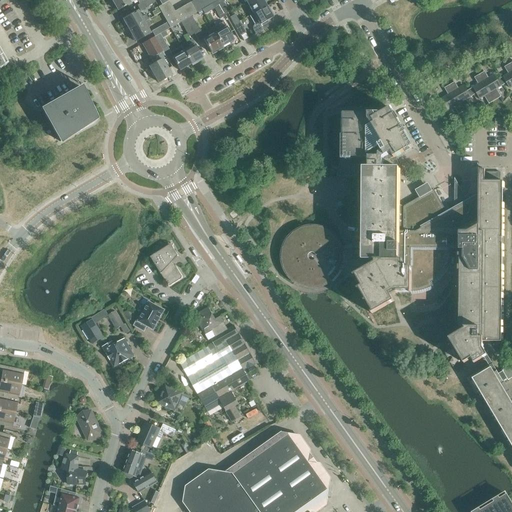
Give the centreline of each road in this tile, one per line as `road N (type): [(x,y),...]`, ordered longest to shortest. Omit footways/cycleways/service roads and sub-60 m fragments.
road 1 (secondary): [(402,511),(224,260)]
road 2 (residential): [(511,164),(449,164),(358,3)]
road 3 (residential): [(0,269),(48,210),(130,162)]
road 4 (residential): [(118,420),(88,376),(38,349),(0,343)]
road 5 (secondary): [(141,123),(71,0)]
road 6 (residential): [(211,115),(198,91),(277,47),(289,55)]
